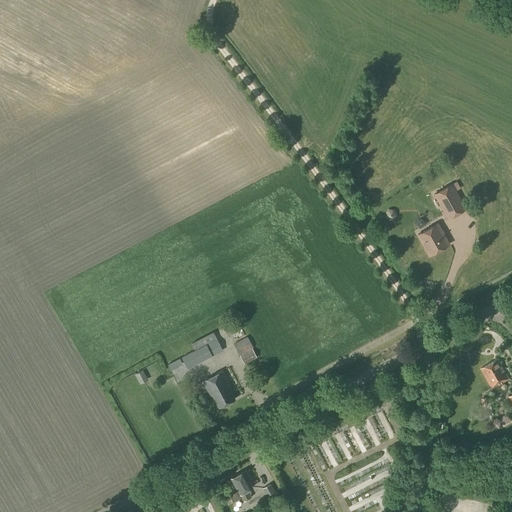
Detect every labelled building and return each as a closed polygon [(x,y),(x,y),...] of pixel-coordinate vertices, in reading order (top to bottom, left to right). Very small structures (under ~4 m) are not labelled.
[(447,219),(464,209),(451,185),(433,194),(447,219)] [(436,224),(417,235),(429,256),(448,245),(436,224)] [(187,369),(221,351),(216,340),(212,333),(191,344),(194,351),(181,358),(187,369)] [(244,365),(257,358),(252,349),(253,348),(247,337),(233,344),(244,365)] [(179,358),(167,364),(170,370),(182,364),(179,358)] [(491,389),(508,379),(497,360),(480,369),(491,389)] [(218,408),(234,399),(228,387),(229,386),(221,371),(202,382),(210,396),(212,395),(218,408)] [(389,435),(394,433),(386,415),(381,417),(389,435)] [(372,422),(367,424),(378,448),(383,446),(372,422)] [(350,463),(355,461),(343,436),(339,438),(350,463)] [(335,471),(340,469),(329,443),(324,445),(335,471)] [(249,478),(246,471),(244,472),(243,471),(231,478),(239,494),(240,494),(244,502),(251,498),(247,490),(252,488),(247,479),(249,478)] [(339,485),(352,481),(350,477),(338,482),(339,485)] [(268,500),(276,495),(270,484),(262,489),(268,500)] [(259,507),(268,502),(265,497),(256,501),(259,507)]
